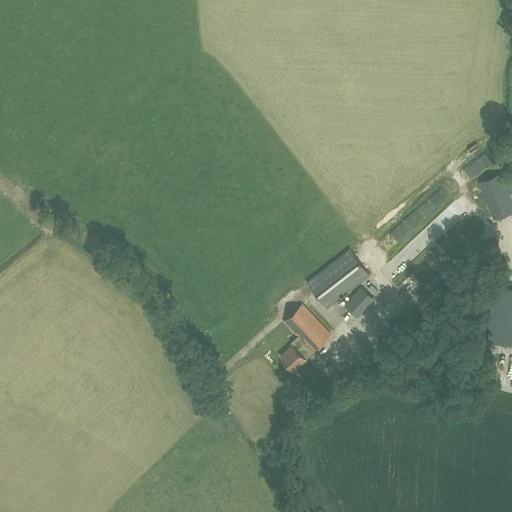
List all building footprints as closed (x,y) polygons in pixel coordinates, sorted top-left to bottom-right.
[(478,182),(493,220),(511,212),(511,199),(501,172),(478,182)] [(306,282),(327,309),(370,275),(349,248),(306,282)] [(511,342),(511,287),(492,285),(487,341),(511,342)] [(358,315),(365,308),(366,309),(375,299),(360,286),(352,296),(352,297),(346,304),(358,315)] [(302,303),(284,320),(313,347),(314,349),(331,333),(302,303)] [(281,356),(294,370),(307,358),(304,355),(313,347),(300,337),(281,356)]
